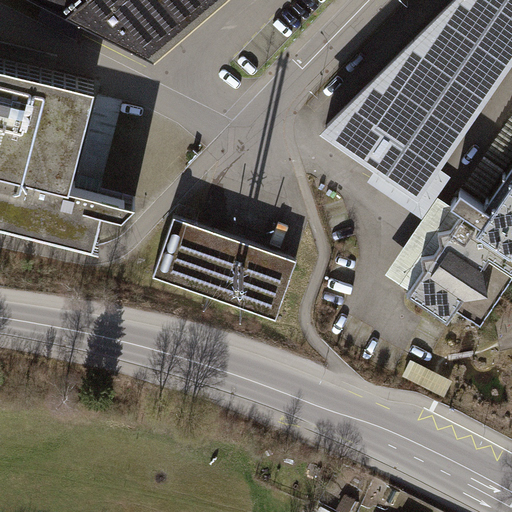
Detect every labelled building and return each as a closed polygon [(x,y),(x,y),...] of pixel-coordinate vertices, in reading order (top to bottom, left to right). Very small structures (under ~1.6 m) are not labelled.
[(63,0),(147,39),(193,0),(63,0)] [(511,51),(511,0),(442,0),(318,125),(415,194),(511,51)] [(93,75),(0,52),(0,211),(89,234),(98,199),(120,205),(135,192),(68,175),(93,75)] [(439,196),(385,272),(447,315),(465,290),(487,284),(486,260),(490,254),(511,268),(511,120),(467,184),(452,206),(439,196)] [(295,256),(172,213),(151,273),(274,316),(295,256)]
